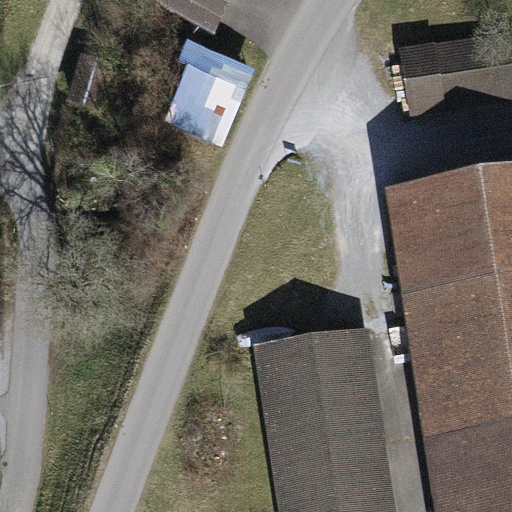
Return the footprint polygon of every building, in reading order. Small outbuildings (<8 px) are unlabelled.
[(130,0),(210,42),(231,0),(130,0)] [(511,40),(385,52),(390,119),(511,108),(511,40)] [(112,69),(78,60),(65,107),(99,116),(112,69)] [(511,511),(511,184),(388,203),(436,511),(511,511)] [(392,511),(369,342),(261,358),(282,511),(392,511)]
